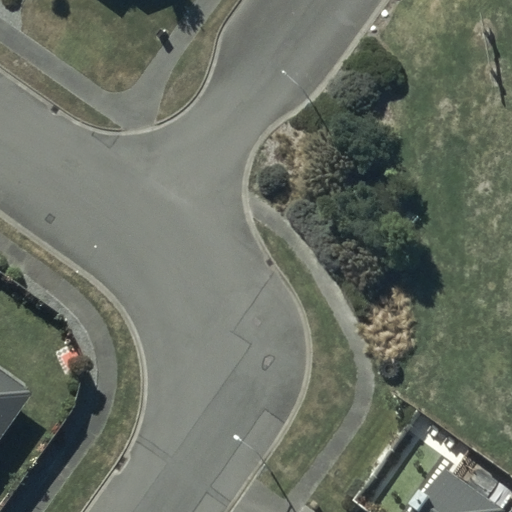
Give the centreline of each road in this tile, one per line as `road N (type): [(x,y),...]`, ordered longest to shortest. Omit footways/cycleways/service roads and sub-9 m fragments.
road 1 (residential): [(150,511),(213,423),(220,378),(192,285),(144,239)]
road 2 (residential): [(144,239),(315,0)]
road 3 (residential): [(144,239),(0,135)]
